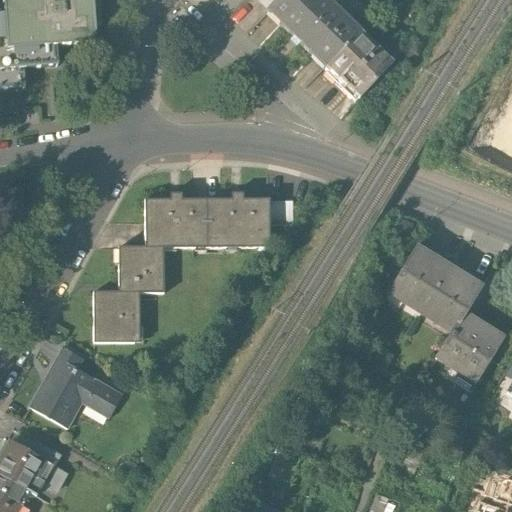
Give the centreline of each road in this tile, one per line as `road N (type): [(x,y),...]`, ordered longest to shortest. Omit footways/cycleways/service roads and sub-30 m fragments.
road 1 (residential): [(121,145),(217,138),(297,145),(511,226)]
road 2 (residential): [(0,375),(108,185),(121,145)]
road 3 (residential): [(121,145),(143,0)]
road 4 (residential): [(121,145),(0,153)]
